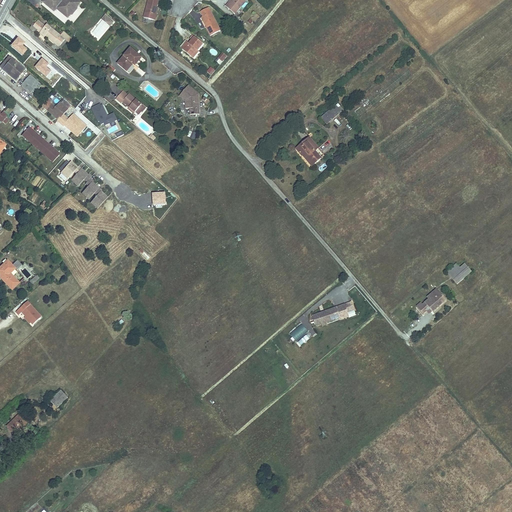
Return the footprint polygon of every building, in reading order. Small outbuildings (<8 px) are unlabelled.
[(76,8),(80,3),(76,0),(63,0),(62,1),(61,0),(44,0),(43,2),(54,11),(57,8),(68,18),(71,13),(76,8)] [(153,20),(158,0),(148,0),(144,18),(153,20)] [(235,14),(246,1),(245,0),(232,0),(230,4),(228,3),(226,6),(235,14)] [(220,30),(209,8),(201,12),(208,26),(207,27),(206,27),(211,36),(220,30)] [(110,20),(105,16),(102,20),(107,24),(110,20)] [(38,29),(42,24),(38,21),(34,26),(38,29)] [(60,36),(47,25),(46,26),(42,24),(38,29),(41,32),(47,37),(54,43),(56,41),(60,45),(65,40),(60,36)] [(73,40),(63,31),(60,36),(65,40),(70,44),(73,40)] [(27,49),(22,45),(24,42),(17,36),(9,46),(21,56),(27,49)] [(198,51),(203,44),(195,37),(192,40),(189,43),(188,45),(187,44),(183,49),(192,57),(198,51)] [(183,49),(187,44),(188,45),(189,43),(186,41),(180,47),(183,49)] [(136,66),(142,58),(131,49),(118,64),(127,71),(133,64),(136,66)] [(195,60),(200,53),(198,51),(192,57),(195,60)] [(223,62),(227,56),(223,53),(218,58),(223,62)] [(15,80),(24,70),(9,57),(0,67),(15,80)] [(52,71),(47,67),(50,64),(42,58),(34,67),(47,77),(52,71)] [(211,76),(215,71),(211,67),(207,72),(211,76)] [(42,85),(31,75),(22,86),(30,93),(33,90),(36,92),(42,85)] [(199,114),(198,94),(189,86),(182,94),(188,100),(189,109),(190,109),(190,115),(199,114)] [(146,108),(129,94),(128,95),(126,98),(121,94),(116,99),(122,104),(123,102),(130,108),(135,113),(135,112),(138,109),(141,111),(142,112),(146,108)] [(188,100),(182,94),(179,96),(185,101),(186,109),(189,109),(188,100)] [(71,106),(64,99),(60,103),(68,110),(71,106)] [(367,112),(373,106),(367,99),(361,104),(367,112)] [(63,115),(68,110),(60,103),(56,108),(53,106),(48,111),(56,118),(57,116),(60,119),(63,115)] [(114,113),(107,115),(102,103),(92,107),(99,127),(117,121),(114,113)] [(327,125),(342,112),(339,109),(336,105),(321,118),(327,125)] [(0,121),(1,122),(2,122),(5,124),(9,120),(6,117),(2,113),(0,115),(0,121)] [(75,133),(84,123),(74,115),(69,120),(63,115),(60,119),(59,120),(58,121),(64,126),(66,124),(70,128),(71,127),(72,128),(71,129),(75,133)] [(78,137),(87,126),(84,123),(75,133),(71,129),(70,128),(66,124),(64,126),(78,137)] [(6,138),(12,131),(9,128),(3,135),(6,138)] [(29,142),(36,135),(28,128),(22,135),(29,142)] [(32,144),(39,137),(36,135),(29,142),(32,144)] [(40,151),(46,144),(39,137),(32,144),(40,151)] [(321,159),(315,151),(318,148),(309,138),(304,143),(305,145),(298,151),(302,156),(303,155),(312,166),(321,159)] [(42,153),(49,146),(46,144),(40,151),(42,153)] [(45,156),(52,148),(49,146),(42,153),(45,156)] [(53,162),(59,155),(52,148),(45,156),(53,162)] [(324,156),(318,148),(315,151),(321,159),(324,156)] [(80,170),(81,169),(78,166),(77,167),(76,169),(69,163),(61,173),(67,179),(74,172),(76,174),(80,170)] [(90,179),(92,177),(88,174),(88,175),(86,176),(80,170),(76,174),(71,180),(78,186),(84,179),(87,182),(90,179)] [(94,193),(97,189),(91,184),(92,182),(93,181),(90,179),(87,182),(85,184),(88,186),(82,193),(89,199),(94,193)] [(97,209),(106,199),(99,193),(101,192),(102,191),(99,188),(97,189),(94,193),(97,196),(90,203),(97,209)] [(19,283),(10,273),(15,269),(17,270),(22,265),(17,261),(12,266),(7,261),(4,264),(0,268),(0,274),(1,275),(2,274),(5,277),(2,280),(12,290),(19,283)] [(457,284),(472,272),(465,264),(460,268),(457,264),(447,273),(457,284)] [(32,284),(39,278),(37,275),(29,281),(32,284)] [(446,300),(438,291),(434,295),(429,300),(423,305),(421,303),(417,307),(423,314),(426,311),(424,309),(428,306),(433,312),(438,307),(437,306),(439,305),(440,306),(446,300)] [(42,317),(28,302),(16,312),(19,315),(22,313),(33,325),(42,317)] [(339,315),(347,312),(344,305),(325,311),(325,312),(319,315),(319,314),(313,316),(316,326),(322,324),(323,326),(326,325),(326,323),(339,318),(340,318),(339,315)] [(301,323),(289,334),(296,341),(308,330),(301,323)] [(308,339),(317,332),(314,328),(305,336),(308,339)] [(57,408),(68,397),(61,390),(50,401),(57,408)] [(18,433),(30,421),(22,412),(8,427),(11,430),(13,428),(18,433)]
